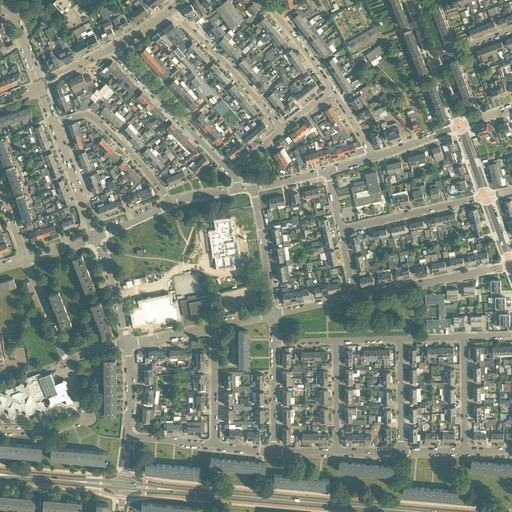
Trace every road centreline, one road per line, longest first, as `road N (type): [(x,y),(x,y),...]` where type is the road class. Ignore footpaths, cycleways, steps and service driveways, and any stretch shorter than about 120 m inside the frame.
road 1 (secondary): [(415,511),(173,490)]
road 2 (residential): [(232,171),(110,48)]
road 3 (residential): [(281,128),(170,10)]
road 4 (residential): [(354,296),(511,264)]
road 5 (residential): [(172,204),(92,117),(54,123)]
road 6 (residential): [(340,229),(485,197)]
road 7 (residential): [(273,313),(252,188)]
road 8 (residential): [(40,300),(67,358),(127,343)]
road 9 (residential): [(95,237),(54,123)]
